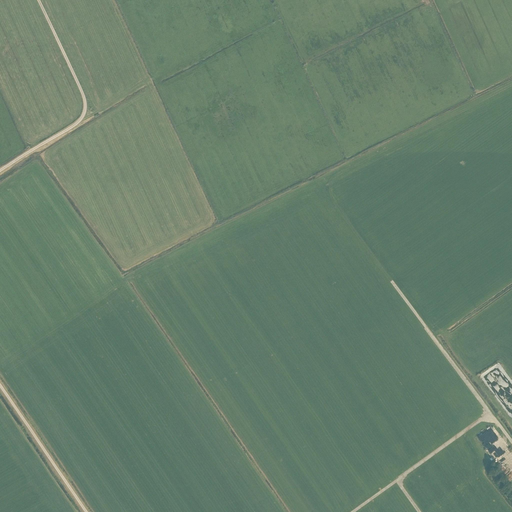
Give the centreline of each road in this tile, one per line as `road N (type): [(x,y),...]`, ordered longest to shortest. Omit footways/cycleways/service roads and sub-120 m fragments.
road 1 (unclassified): [(0,171),(84,111),(38,0)]
road 2 (unclassified): [(83,511),(0,388)]
